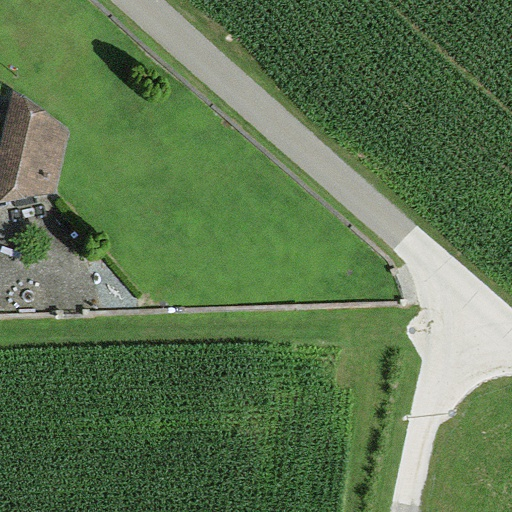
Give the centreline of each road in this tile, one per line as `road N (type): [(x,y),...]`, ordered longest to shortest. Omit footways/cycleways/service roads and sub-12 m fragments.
road 1 (unclassified): [(511,330),(150,0)]
road 2 (track): [(479,300),(438,367),(404,511)]
